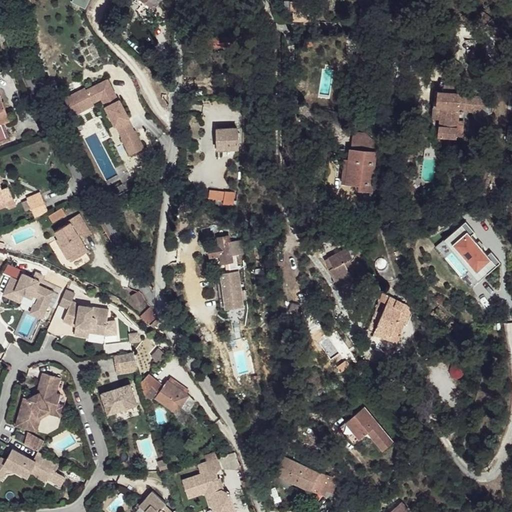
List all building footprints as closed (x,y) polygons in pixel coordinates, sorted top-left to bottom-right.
[(148,0),(141,0),(152,14),(155,8),(148,0)] [(148,0),(155,8),(160,0),(148,0)] [(311,1),(291,1),(292,12),(294,12),(294,22),(307,21),(307,19),(307,11),(312,11),(311,1)] [(230,38),(203,39),(203,47),(231,46),(230,38)] [(370,40),(359,39),(357,63),(368,64),(370,40)] [(237,73),(228,74),(229,86),(237,86),(237,73)] [(107,80),(100,83),(107,96),(110,94),(115,102),(118,101),(107,80)] [(115,126),(128,120),(129,119),(119,100),(118,101),(115,102),(110,94),(107,96),(100,83),(85,91),(84,89),(64,99),(70,112),(91,101),(92,104),(100,100),(102,99),(106,106),(104,107),(114,127),(115,126)] [(435,90),(433,106),(436,107),(434,136),(456,138),(457,135),(463,136),(464,120),(458,120),(459,108),(465,109),(466,95),(466,93),(435,90)] [(5,108),(3,102),(0,95),(0,142),(6,140),(0,122),(9,118),(5,108)] [(475,96),(466,95),(465,109),(474,110),(475,96)] [(93,106),(91,101),(70,112),(72,117),(93,106)] [(366,104),(357,103),(355,113),(365,114),(366,104)] [(115,126),(121,138),(134,132),(128,120),(115,126)] [(238,129),(217,129),(218,149),(238,149),(238,129)] [(121,138),(120,139),(129,156),(144,148),(135,131),(134,132),(121,138)] [(354,132),(352,149),(377,151),(375,142),(366,134),(354,132)] [(352,149),(350,149),(350,159),(352,159),(350,185),(359,186),(359,191),(372,193),(377,151),(352,149)] [(350,159),(346,158),(342,184),(350,185),(352,159),(350,159)] [(0,204),(13,199),(8,187),(2,189),(0,183),(0,204)] [(236,193),(210,190),(209,198),(225,200),(224,205),(234,206),(236,193)] [(31,211),(34,219),(47,213),(41,197),(28,202),(31,211)] [(13,199),(0,204),(0,210),(15,204),(13,199)] [(193,201),(180,200),(178,211),(192,213),(193,201)] [(28,202),(23,204),(26,213),(31,211),(28,202)] [(64,210),(51,217),(55,224),(68,217),(64,210)] [(76,240),(79,238),(84,236),(86,240),(93,235),(80,216),(70,222),(71,225),(56,234),(59,239),(65,247),(62,250),(67,259),(70,257),(77,253),(81,259),(89,254),(82,242),(79,243),(76,240)] [(465,224),(434,249),(459,280),(461,279),(470,290),(499,266),(490,255),(486,258),(470,238),(474,235),(465,224)] [(219,255),(220,263),(224,263),(224,264),(228,263),(228,268),(225,269),(225,273),(219,273),(223,310),(241,308),(236,256),(243,255),(242,241),(230,242),(230,236),(219,237),(220,246),(208,247),(209,256),(219,255)] [(56,241),(62,250),(65,247),(59,239),(56,241)] [(352,246),(329,257),(334,268),(330,269),(339,288),(353,280),(349,272),(345,263),(357,256),(352,246)] [(75,264),(81,259),(77,253),(70,257),(75,264)] [(358,267),(349,272),(353,280),(357,289),(361,287),(358,267)] [(33,303),(32,305),(29,312),(41,317),(53,292),(38,285),(39,281),(22,273),(19,281),(17,280),(11,277),(4,291),(13,295),(15,291),(32,299),(33,296),(38,298),(35,303),(33,303)] [(353,280),(339,288),(343,296),(357,289),(353,280)] [(144,299),(139,289),(131,294),(137,303),(144,299)] [(21,300),(32,305),(33,303),(35,303),(38,298),(33,296),(32,299),(15,291),(13,295),(4,291),(3,295),(19,303),(21,300)] [(74,295),(65,291),(58,305),(67,309),(70,302),(74,295)] [(391,296),(384,292),(383,294),(381,300),(368,329),(375,332),(391,296)] [(413,307),(391,296),(375,332),(398,342),(413,307)] [(74,321),(74,325),(73,335),(86,337),(87,332),(102,334),(102,336),(114,334),(112,320),(104,321),(106,309),(77,306),(70,302),(67,309),(61,321),(70,325),(70,323),(72,320),(74,321)] [(441,304),(438,307),(454,319),(457,316),(441,304)] [(458,323),(454,319),(446,328),(451,332),(454,329),(458,323)] [(458,323),(454,329),(458,332),(462,327),(458,323)] [(398,342),(375,332),(374,336),(397,345),(398,342)] [(160,346),(152,353),(154,356),(162,348),(160,346)] [(162,348),(154,356),(159,361),(167,353),(162,348)] [(130,355),(115,356),(116,364),(120,364),(120,370),(134,369),(130,357),(130,355)] [(135,372),(134,369),(120,370),(120,364),(116,364),(117,374),(135,372)] [(54,411),(56,403),(59,394),(54,392),(59,378),(42,373),(39,382),(42,383),(39,392),(35,394),(27,398),(23,397),(15,425),(31,430),(36,415),(48,408),(54,411)] [(144,398),(146,403),(155,400),(170,412),(173,413),(176,413),(178,412),(181,410),(186,414),(195,404),(187,399),(186,397),(182,395),(185,392),(174,384),(172,387),(167,384),(163,389),(147,377),(143,382),(140,386),(144,398)] [(129,383),(101,393),(108,413),(136,403),(129,383)] [(64,405),(56,403),(54,411),(48,408),(36,415),(31,430),(36,431),(39,419),(49,413),(60,416),(64,405)] [(365,406),(340,427),(354,445),(369,432),(384,451),(394,443),(365,406)] [(43,440),(25,431),(22,442),(37,451),(43,440)] [(6,459),(2,465),(12,471),(15,472),(26,479),(29,474),(43,483),(45,480),(51,469),(55,471),(59,463),(37,451),(33,459),(12,448),(6,459)] [(284,455),(275,473),(325,495),(334,477),(321,471),(318,473),(284,455)] [(2,465),(6,459),(1,456),(0,458),(0,477),(7,481),(10,476),(13,476),(14,475),(15,472),(12,471),(2,465)] [(218,457),(197,464),(200,474),(182,481),(188,499),(204,493),(209,508),(214,507),(216,511),(237,511),(231,494),(226,493),(220,490),(219,485),(220,484),(218,479),(217,474),(222,468),(218,457)] [(157,462),(160,471),(169,470),(165,460),(157,462)] [(55,471),(51,469),(45,480),(59,488),(65,477),(55,471)] [(340,479),(334,477),(325,495),(332,497),(340,479)] [(348,488),(342,494),(352,503),(357,497),(348,488)] [(167,504),(153,491),(139,504),(147,511),(165,511),(162,509),(167,504)] [(402,501),(388,511),(409,511),(411,511),(402,501)]
